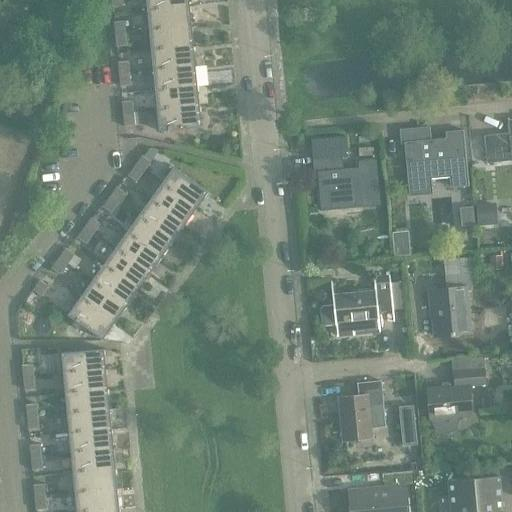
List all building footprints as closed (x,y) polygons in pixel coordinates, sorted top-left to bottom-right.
[(146,0),(148,11),(190,7),(189,0),(146,0)] [(190,7),(148,11),(150,31),(192,27),(190,7)] [(115,34),(126,33),(125,21),(114,22),(115,34)] [(152,51),(194,47),(192,27),(150,31),(152,51)] [(126,33),(115,34),(117,47),(127,46),(126,33)] [(194,47),(152,51),(154,71),(196,67),(194,47)] [(119,74),(130,73),(129,61),(118,62),(119,74)] [(156,91),(198,87),(196,67),(154,71),(156,91)] [(130,73),(119,74),(121,87),(131,86),(130,73)] [(198,87),(156,91),(158,111),(200,107),(198,87)] [(122,102),(123,114),(134,113),(132,101),(122,102)] [(200,107),(158,111),(160,131),(202,127),(200,107)] [(125,127),(135,126),(143,125),(141,112),(134,113),(123,114),(125,127)] [(511,120),(508,121),(509,134),(484,136),(487,164),(511,161),(511,120)] [(439,174),(447,173),(449,173),(451,190),(470,187),(464,131),(446,133),(447,140),(431,141),(430,128),(400,131),(402,145),(406,144),(412,195),(430,193),(429,177),(439,176),(439,174)] [(363,208),(381,206),(377,160),(359,162),(360,169),(344,170),(343,157),(346,156),(344,136),(311,140),(314,173),(320,173),(323,207),(352,205),(352,203),(363,202),(363,208)] [(136,166),(145,172),(151,162),(143,156),(136,166)] [(145,172),(136,166),(128,177),(137,183),(145,172)] [(162,184),(196,209),(208,192),(174,168),(162,184)] [(150,201),(185,225),(196,209),(162,184),(150,201)] [(111,197),(119,203),(126,193),(118,187),(111,197)] [(119,203),(111,197),(103,208),(111,214),(119,203)] [(185,225),(150,201),(139,217),(173,241),(185,225)] [(492,204),(477,206),(478,227),(494,225),(492,204)] [(465,208),(461,213),(463,227),(475,225),(473,207),(465,208)] [(127,233),(161,258),(173,241),(139,217),(127,233)] [(85,227),(94,233),(101,224),(92,218),(85,227)] [(94,233),(85,227),(78,238),(86,245),(94,233)] [(161,258),(127,233),(115,249),(150,274),(161,258)] [(400,244),(394,244),(395,256),(407,255),(406,249),(400,244)] [(60,258),(68,264),(75,255),(67,249),(60,258)] [(104,265),(138,290),(150,274),(115,249),(104,265)] [(444,260),(446,277),(447,290),(429,292),(431,312),(433,312),(436,338),(470,335),(466,288),(474,287),(473,274),(471,257),(444,260)] [(501,257),(491,257),(491,269),(501,269),(501,257)] [(68,264),(60,258),(52,269),(60,275),(68,264)] [(138,290),(104,265),(92,281),(126,306),(138,290)] [(402,270),(392,271),(393,282),(403,281),(402,270)] [(336,326),(335,323),(352,322),(353,338),(380,335),(378,313),(393,311),(390,278),(374,280),(375,293),(333,298),(334,307),(323,308),(321,311),(322,325),(325,327),(336,326)] [(41,280),(33,291),(42,298),(50,287),(41,280)] [(80,298),(115,322),(126,306),(92,281),(80,298)] [(115,322),(80,298),(68,314),(103,339),(115,322)] [(63,374),(105,370),(103,350),(61,354),(63,374)] [(459,421),(459,415),(473,414),(470,387),(486,385),(485,369),(484,357),(452,360),(453,372),(454,372),(456,388),(428,390),(431,418),(432,418),(432,423),(437,432),(447,435),(456,430),(459,421)] [(24,378),(34,377),(33,364),(22,365),(24,378)] [(65,394),(107,390),(105,370),(63,374),(65,394)] [(34,377),(24,378),(25,390),(35,389),(34,377)] [(360,397),(340,399),(345,443),(374,440),(373,428),(387,426),(384,395),(383,383),(359,385),(360,397)] [(107,390),(65,394),(67,414),(109,410),(107,390)] [(27,418),(38,417),(36,404),(26,405),(27,418)] [(400,407),(402,427),(416,425),(413,406),(400,407)] [(69,434),(111,430),(109,410),(67,414),(69,434)] [(38,417),(27,418),(29,430),(39,429),(38,417)] [(111,430),(69,434),(71,454),(113,450),(111,430)] [(31,457),(42,457),(40,444),(30,445),(31,457)] [(73,474),(115,469),(113,450),(71,454),(73,474)] [(42,457),(31,457),(33,471),(43,470),(42,457)] [(115,469),(73,474),(75,493),(117,489),(115,469)] [(502,511),(500,477),(448,481),(450,511),(502,511)] [(35,497),(45,496),(44,484),(34,485),(35,497)] [(348,492),(350,511),(409,511),(407,486),(348,492)] [(76,511),(90,511),(119,509),(117,489),(75,493),(76,511)] [(45,496),(35,497),(36,510),(46,509),(45,496)]
